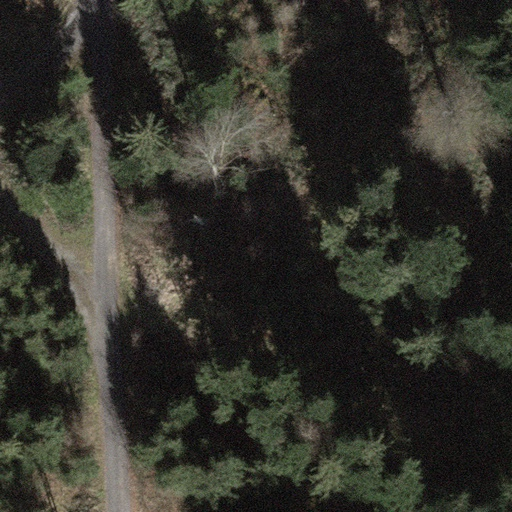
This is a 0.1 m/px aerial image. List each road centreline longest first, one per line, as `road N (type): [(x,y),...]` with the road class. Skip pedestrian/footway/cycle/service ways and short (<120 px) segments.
road 1 (track): [(94,0),(94,287)]
road 2 (track): [(94,287),(118,511)]
road 3 (track): [(0,204),(94,287)]
road 4 (track): [(0,88),(38,75),(77,0)]
